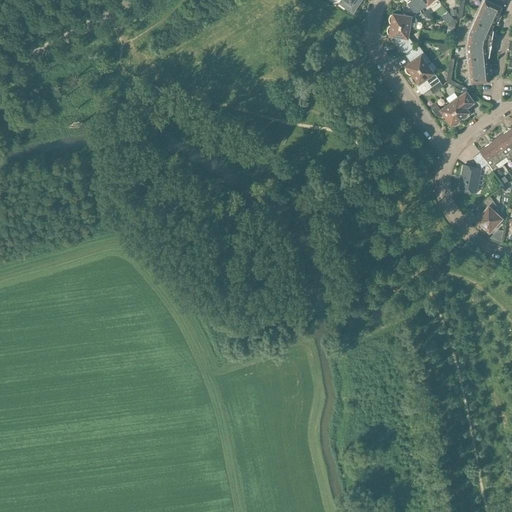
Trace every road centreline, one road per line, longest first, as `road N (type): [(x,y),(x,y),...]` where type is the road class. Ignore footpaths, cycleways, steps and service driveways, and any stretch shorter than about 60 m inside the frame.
road 1 (residential): [(451,155),(374,39),(382,0)]
road 2 (tertiary): [(0,70),(134,0)]
road 3 (residential): [(511,252),(480,246),(462,228),(446,195),(451,155)]
